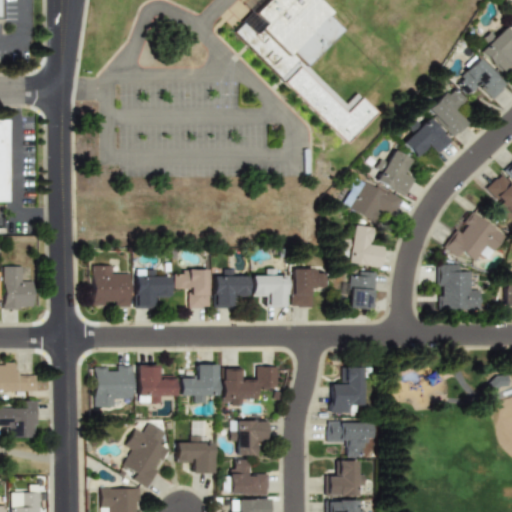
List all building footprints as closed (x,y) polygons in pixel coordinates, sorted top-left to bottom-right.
[(266,0),(319,0),(332,12),(327,16),(342,30),(306,66),(347,105),(358,94),(378,113),(349,143),(235,32),(266,0)] [(511,45),(511,35),(500,24),(476,48),(499,71),(511,58),(511,53),(508,49),(511,45)] [(467,94),(475,86),(488,98),(503,84),(477,57),(453,81),(467,94)] [(425,108),(452,136),(468,121),(454,107),(462,98),(454,90),(447,97),(442,91),(425,108)] [(447,140),(426,115),(399,139),(415,157),(425,148),(431,155),(447,140)] [(388,158),(380,154),(368,178),(401,194),(412,173),(403,169),(408,158),(392,150),(388,158)] [(511,161),(501,172),(511,183),(511,161)] [(339,204),(373,222),(378,213),(389,218),(400,198),(354,174),(339,204)] [(504,221),(511,213),(511,189),(497,174),(477,193),(504,221)] [(501,235),(469,211),(443,246),(467,264),(475,253),(483,259),(501,235)] [(339,260),(374,267),(378,245),(368,243),(371,229),(346,224),(339,260)] [(433,262),(433,309),(476,310),(476,285),(466,285),(466,271),(455,271),(455,263),(433,262)] [(125,307),(125,273),(107,273),(107,265),(87,265),(88,305),(100,305),(100,301),(111,301),(111,307),(125,307)] [(0,309),(0,266),(18,266),(18,280),(29,280),(29,306),(16,306),(16,309),(0,309)] [(287,307),(309,307),(309,287),(322,287),(322,268),(287,268),(287,307)] [(140,276),(140,269),(150,269),(150,276),(164,276),(164,297),(150,297),(150,308),(129,308),(129,276),(140,276)] [(203,269),(169,269),(169,287),(180,287),(180,307),(203,307),(203,269)] [(368,310),(372,272),(349,269),(345,307),(368,310)] [(259,306),(281,306),(281,274),(278,274),(278,271),(247,271),(247,296),(259,296),(259,306)] [(208,274),(208,306),(230,306),(230,296),(242,296),(242,274),(208,274)] [(499,305),(511,305),(511,274),(499,274),(499,305)] [(0,391),(30,392),(31,372),(10,372),(10,363),(0,363),(0,391)] [(212,394),(211,363),(191,364),(192,374),(173,374),(174,393),(183,393),(183,403),(202,402),(202,394),(212,394)] [(127,365),(88,365),(88,408),(108,408),(108,397),(127,397),(127,365)] [(151,365),(131,365),(131,404),(159,404),(159,394),(169,394),(169,375),(151,375),(151,365)] [(216,366),(216,405),(238,405),(238,396),(251,396),(251,385),(272,385),(273,365),(251,365),(251,376),(236,375),(236,366),(216,366)] [(325,412),(347,412),(347,402),(358,402),(358,366),(336,366),(336,381),(325,381),(325,412)] [(32,400),(11,400),(11,407),(0,407),(0,426),(2,426),(2,437),(32,437),(32,400)] [(260,420),(224,419),(224,443),(233,444),(233,454),(251,454),(251,443),(260,443),(260,420)] [(321,443),(342,443),(342,454),(355,454),(355,443),(366,443),(366,421),(321,420),(321,443)] [(129,470),(124,478),(142,488),(164,447),(129,428),(118,447),(126,451),(118,464),(129,470)] [(208,475),(208,443),(198,442),(198,435),(180,435),(180,443),(170,443),(170,464),(188,464),(188,475),(208,475)] [(263,493),(263,471),(243,471),(243,459),(225,459),(225,493),(263,493)] [(320,495),(356,495),(356,459),(331,459),(331,472),(320,472),(320,495)] [(136,511),(136,487),(94,487),(94,511),(136,511)] [(5,511),(35,511),(35,492),(5,492),(5,511)] [(263,511),(263,497),(224,498),(224,511),(263,511)] [(320,499),(320,511),(357,511),(357,499),(320,499)]
